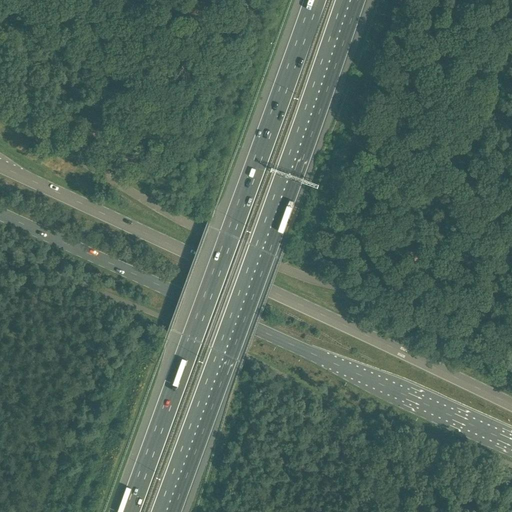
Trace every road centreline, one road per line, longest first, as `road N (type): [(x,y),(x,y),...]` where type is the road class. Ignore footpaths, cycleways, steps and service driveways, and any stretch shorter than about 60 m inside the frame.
road 1 (primary): [(511,404),(0,166)]
road 2 (primary): [(0,214),(511,443)]
road 3 (motorway): [(314,0),(128,511)]
road 4 (motorway): [(166,511),(351,0)]
